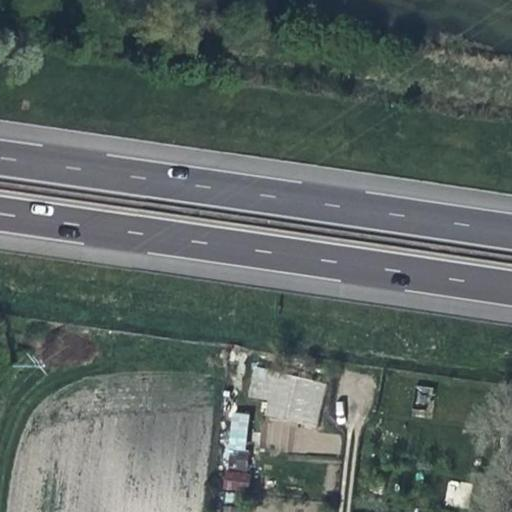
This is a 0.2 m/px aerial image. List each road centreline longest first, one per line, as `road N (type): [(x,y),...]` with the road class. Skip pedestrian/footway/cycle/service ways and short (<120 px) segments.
road 1 (track): [(0,14),(229,69),(511,98)]
road 2 (motorway): [(511,233),(0,156)]
road 3 (motorway): [(0,211),(511,288)]
